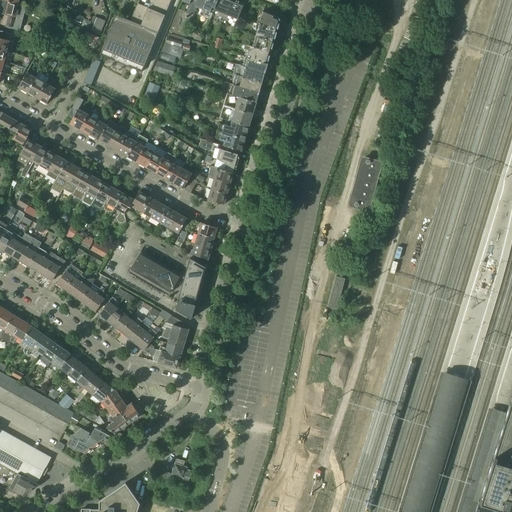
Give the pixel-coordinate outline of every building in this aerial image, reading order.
[(116,15),(99,55),(142,72),(171,0),(138,0),(130,21),(116,15)] [(190,13),(195,0),(182,0),(182,1),(189,4),(186,12),(190,13)] [(195,0),(190,13),(187,19),(190,20),(192,21),(194,15),(198,7),(203,10),(206,0),(195,0)] [(213,14),(214,10),(218,0),(206,0),(203,10),(201,15),(211,19),(213,14)] [(232,0),(218,0),(214,10),(223,14),(222,18),(225,19),(232,0)] [(234,0),(232,0),(225,19),(227,20),(229,15),(237,19),(244,4),(234,0)] [(1,1),(0,5),(0,12),(3,13),(1,19),(0,23),(9,25),(8,27),(19,30),(25,6),(18,5),(1,1)] [(179,9),(170,30),(171,32),(190,38),(193,31),(186,29),(190,20),(187,19),(190,13),(186,12),(179,9)] [(263,12),(259,24),(278,30),(280,21),(281,20),(280,17),(279,18),(263,12)] [(84,17),(74,13),(71,19),(82,23),(84,17)] [(104,19),(95,16),(89,29),(99,33),(104,19)] [(82,25),(89,28),(91,21),(84,18),(82,25)] [(256,35),(274,41),(278,30),(259,24),(256,35)] [(0,49),(10,52),(11,48),(8,47),(10,41),(9,41),(11,34),(0,30),(0,49)] [(95,41),(97,36),(86,31),(84,36),(95,41)] [(189,44),(191,40),(169,33),(165,43),(182,48),(184,43),(189,44)] [(256,35),(253,47),(271,52),(274,41),(256,35)] [(183,48),(182,48),(165,43),(162,52),(181,57),(183,48)] [(245,44),(243,49),(246,50),(244,56),(247,57),(267,63),(271,52),(253,47),(245,44)] [(31,46),(29,53),(35,55),(37,48),(31,46)] [(9,56),(10,52),(0,49),(0,61),(5,62),(7,56),(9,56)] [(171,56),(162,53),(160,58),(169,61),(171,56)] [(247,57),(244,66),(264,73),(265,69),(267,69),(268,66),(267,64),(267,63),(247,57)] [(93,59),(84,82),(91,85),(100,63),(93,59)] [(175,67),(157,62),(153,70),(173,76),(175,67)] [(233,73),(236,74),(262,82),(262,81),(263,81),(264,77),(263,76),(264,73),(244,66),(236,64),(233,73)] [(21,77),(26,68),(19,66),(17,76),(21,77)] [(36,78),(27,73),(18,87),(28,93),(36,78)] [(39,73),(36,78),(28,93),(37,98),(46,84),(49,78),(39,73)] [(259,92),(262,82),(236,74),(233,84),(259,92)] [(134,105),(138,97),(107,80),(102,88),(134,105)] [(150,82),(144,96),(150,98),(155,100),(157,95),(152,93),(155,84),(150,82)] [(227,93),(256,102),(256,101),(257,100),(258,97),(258,96),(259,92),(233,84),(230,83),(227,93)] [(55,89),(46,84),(37,98),(47,104),(55,89)] [(225,99),(220,118),(232,122),(240,124),(248,127),(249,125),(250,125),(251,122),(250,121),(251,119),(253,120),(255,117),(255,115),(256,114),(256,110),(253,110),(254,108),(255,107),(256,105),(255,104),(256,102),(227,93),(225,99)] [(97,98),(107,104),(109,100),(100,94),(97,98)] [(70,124),(80,129),(88,114),(79,109),(82,103),(78,97),(69,113),(74,116),(70,124)] [(115,110),(118,105),(109,100),(107,104),(108,105),(107,106),(115,110)] [(0,123),(8,128),(12,130),(15,132),(17,133),(22,124),(2,113),(0,116),(0,123)] [(80,129),(89,135),(98,120),(88,114),(80,129)] [(99,117),(98,120),(89,135),(98,140),(108,122),(99,117)] [(171,122),(166,119),(161,127),(164,128),(166,125),(169,127),(171,122)] [(108,122),(98,140),(108,145),(120,125),(110,120),(108,122)] [(248,127),(240,124),(232,122),(231,126),(220,123),(218,131),(245,139),(247,132),(248,133),(249,128),(248,128),(248,127)] [(15,137),(14,138),(24,144),(27,139),(32,130),(22,124),(17,133),(15,137)] [(108,145),(117,151),(129,131),(120,125),(108,145)] [(129,131),(117,151),(127,156),(139,136),(129,131)] [(226,142),(225,146),(241,151),(241,150),(243,150),(244,146),(243,146),(245,139),(218,131),(216,138),(226,142)] [(139,136),(127,156),(137,162),(145,147),(149,140),(139,135),(139,136)] [(27,139),(24,144),(23,146),(24,147),(20,154),(18,160),(26,165),(38,145),(29,140),(27,139)] [(234,168),(236,169),(240,155),(241,151),(225,146),(201,139),(198,148),(217,158),(234,168)] [(40,165),(48,150),(38,145),(26,165),(21,174),(20,176),(25,178),(34,162),(40,165)] [(154,152),(145,147),(137,162),(146,167),(154,152)] [(57,156),(48,150),(40,165),(49,170),(57,156)] [(155,172),(163,157),(154,152),(146,167),(155,172)] [(166,152),(163,157),(155,172),(165,177),(173,163),(176,158),(166,152)] [(46,175),(55,180),(66,161),(57,156),(49,170),(46,175)] [(165,177),(174,183),(182,168),(185,163),(176,158),(173,163),(165,177)] [(208,175),(214,178),(231,183),(231,182),(232,182),(233,178),(232,177),(234,172),(233,172),(234,168),(217,158),(214,167),(211,166),(208,175)] [(363,158),(350,205),(369,210),(381,163),(363,158)] [(55,180),(51,188),(60,193),(62,189),(67,181),(76,166),(66,161),(55,180)] [(85,172),(76,166),(62,189),(72,195),(77,186),(85,172)] [(184,188),(192,174),(182,168),(174,183),(184,188)] [(197,180),(201,174),(196,171),(192,177),(197,180)] [(87,191),(95,177),(85,172),(77,186),(72,195),(81,200),(87,191)] [(96,197),(104,183),(95,177),(87,191),(81,200),(91,206),(93,203),(96,197)] [(185,189),(191,193),(198,181),(192,177),(185,189)] [(231,183),(214,178),(211,189),(227,194),(229,190),(230,189),(231,186),(230,184),(231,183)] [(113,188),(104,183),(96,197),(93,203),(102,208),(103,205),(113,188)] [(113,211),(115,208),(123,193),(113,188),(103,205),(105,208),(109,211),(113,211)] [(227,194),(211,189),(208,199),(225,204),(226,200),(227,199),(228,196),(227,195),(227,194)] [(135,200),(123,193),(115,208),(121,211),(118,217),(118,219),(119,220),(120,222),(124,223),(126,218),(125,213),(129,207),(130,207),(131,206),(141,211),(149,197),(139,191),(135,200)] [(22,197),(17,204),(26,209),(30,202),(22,197)] [(149,197),(141,211),(150,216),(158,202),(149,197)] [(168,207),(158,202),(150,216),(159,221),(168,207)] [(34,216),(37,211),(29,206),(25,211),(34,216)] [(177,212),(168,207),(159,221),(169,227),(177,212)] [(43,221),(47,215),(39,210),(35,217),(43,221)] [(169,227),(179,232),(187,218),(177,212),(169,227)] [(0,239),(7,228),(9,225),(0,219),(0,239)] [(46,227),(52,230),(56,223),(50,220),(46,227)] [(9,225),(7,228),(0,239),(0,249),(4,251),(15,233),(19,226),(11,222),(9,225)] [(201,223),(198,233),(214,238),(216,237),(217,233),(216,232),(217,227),(201,223)] [(23,238),(12,256),(20,261),(34,237),(26,232),(23,238)] [(4,251),(12,256),(23,238),(15,233),(4,251)] [(75,233),(72,239),(79,242),(82,237),(75,233)] [(198,233),(195,244),(211,249),(211,248),(213,247),(214,243),(213,242),(214,238),(198,233)] [(88,236),(83,245),(89,248),(94,240),(88,236)] [(20,261),(28,266),(39,248),(43,242),(34,237),(20,261)] [(106,257),(110,250),(96,242),(92,249),(106,257)] [(211,249),(195,244),(193,251),(192,250),(189,255),(199,261),(201,257),(208,259),(209,255),(211,254),(212,250),(211,249)] [(36,271),(47,253),(39,248),(28,266),(36,271)] [(171,292),(181,274),(141,251),(131,269),(171,292)] [(36,271),(44,276),(53,262),(57,255),(51,252),(49,254),(47,253),(36,271)] [(57,255),(53,262),(44,276),(52,280),(60,269),(62,268),(66,261),(65,260),(57,255)] [(171,292),(179,297),(175,309),(191,319),(206,267),(190,258),(185,276),(181,274),(171,292)] [(79,270),(71,264),(67,270),(57,283),(65,289),(79,270)] [(79,270),(65,289),(73,295),(85,278),(81,275),(83,272),(79,270)] [(337,276),(329,306),(338,308),(346,278),(337,276)] [(85,278),(73,295),(80,300),(90,287),(93,283),(95,279),(93,278),(87,279),(85,278)] [(97,293),(88,306),(95,311),(105,298),(101,296),(104,291),(103,291),(105,289),(108,285),(105,282),(100,289),(97,293)] [(90,287),(80,300),(88,306),(97,293),(100,289),(97,286),(93,283),(90,287)] [(115,293),(124,298),(128,293),(119,288),(115,293)] [(136,298),(128,293),(124,298),(132,303),(136,298)] [(112,297),(109,301),(99,314),(106,320),(116,307),(113,304),(116,300),(112,297)] [(144,303),(141,306),(150,311),(152,308),(144,303)] [(116,307),(106,320),(114,326),(124,313),(128,309),(124,306),(121,311),(116,307)] [(157,317),(159,315),(161,313),(152,308),(150,311),(149,312),(157,317)] [(0,335),(4,328),(13,315),(4,309),(0,314),(0,335)] [(131,312),(128,309),(124,313),(114,326),(121,332),(131,319),(128,316),(131,312)] [(166,321),(171,315),(163,310),(162,312),(161,313),(159,315),(166,321)] [(22,320),(13,315),(4,328),(0,335),(0,337),(8,343),(10,340),(13,334),(22,320)] [(166,322),(162,327),(166,329),(164,337),(169,338),(168,343),(183,348),(189,329),(181,327),(183,322),(171,315),(166,321),(166,322)] [(131,319),(121,332),(129,338),(139,325),(142,321),(138,317),(134,321),(131,319)] [(23,340),(31,326),(22,320),(13,334),(10,340),(14,343),(18,337),(23,340)] [(139,325),(129,338),(136,344),(146,331),(149,327),(142,321),(139,325)] [(41,333),(31,326),(23,340),(20,344),(26,348),(25,349),(26,352),(26,353),(41,333)] [(146,331),(136,344),(144,350),(147,347),(153,339),(156,335),(158,333),(150,327),(149,327),(146,331)] [(52,361),(61,348),(52,341),(50,339),(41,333),(26,353),(27,353),(31,353),(31,352),(37,357),(40,353),(43,354),(40,359),(49,365),(52,361)] [(160,351),(181,357),(183,348),(168,343),(166,348),(161,347),(160,351)] [(144,350),(143,351),(151,354),(151,355),(155,356),(154,361),(162,363),(177,368),(181,357),(160,351),(157,350),(147,347),(144,350)] [(70,354),(61,348),(52,361),(60,367),(70,354)] [(60,367),(69,374),(79,362),(70,354),(60,367)] [(87,368),(79,362),(69,374),(77,381),(87,368)] [(87,368),(77,381),(85,388),(96,375),(87,368)] [(11,375),(20,380),(24,374),(15,370),(11,375)] [(0,383),(0,386),(4,389),(10,378),(5,375),(0,383)] [(89,391),(94,395),(105,383),(96,375),(85,388),(82,393),(85,396),(89,391)] [(4,389),(9,392),(15,381),(10,378),(4,389)] [(9,392),(15,394),(21,383),(15,381),(9,392)] [(15,394),(20,397),(26,386),(21,383),(15,394)] [(105,383),(94,395),(101,401),(112,389),(105,383)] [(31,389),(27,387),(26,386),(20,397),(25,400),(31,389)] [(25,400),(31,403),(37,392),(31,389),(25,400)] [(114,389),(112,389),(101,401),(107,409),(121,399),(114,389)] [(52,394),(56,398),(60,393),(55,390),(52,394)] [(31,403),(36,406),(42,395),(37,392),(31,403)] [(36,406),(41,409),(47,398),(42,395),(36,406)] [(511,511),(511,396),(501,432),(479,501),(511,511)] [(41,409),(46,412),(53,401),(47,398),(41,409)] [(121,399),(107,409),(112,417),(126,407),(121,399)] [(46,412),(52,415),(58,404),(53,401),(46,412)] [(132,403),(126,407),(112,417),(111,418),(113,422),(107,426),(106,428),(115,433),(119,430),(135,419),(142,414),(142,411),(139,406),(136,405),(134,406),(132,403)] [(63,407),(62,406),(58,404),(52,415),(57,418),(63,407)] [(57,418),(62,421),(68,410),(63,407),(57,418)] [(91,413),(83,409),(79,413),(88,418),(88,417),(91,413)] [(68,424),(74,413),(68,410),(62,421),(68,424)] [(76,424),(80,417),(74,414),(70,421),(76,424)] [(94,421),(101,425),(104,423),(99,415),(94,421)] [(91,426),(90,429),(94,431),(92,434),(90,436),(101,442),(102,443),(105,440),(106,442),(110,440),(109,438),(111,437),(101,432),(103,429),(94,424),(92,426),(91,426)] [(80,440),(84,442),(94,448),(97,446),(98,448),(102,445),(101,443),(102,443),(101,442),(90,436),(88,435),(89,432),(81,428),(72,435),(80,440)] [(36,484),(51,457),(0,429),(0,463),(1,464),(36,484)] [(85,454),(89,451),(90,453),(94,451),(93,449),(94,448),(84,442),(80,440),(72,435),(67,443),(69,444),(68,446),(74,450),(75,448),(85,454)] [(56,448),(61,451),(64,446),(59,443),(56,448)] [(184,462),(177,460),(172,474),(167,473),(167,471),(156,468),(154,474),(189,485),(193,471),(188,469),(188,467),(183,466),(184,462)] [(14,490),(24,496),(39,485),(36,484),(1,464),(0,466),(0,485),(12,492),(14,490)] [(126,482),(99,501),(99,509),(90,508),(90,511),(137,511),(140,503),(126,482)] [(502,511),(504,509),(479,501),(475,511),(502,511)]
